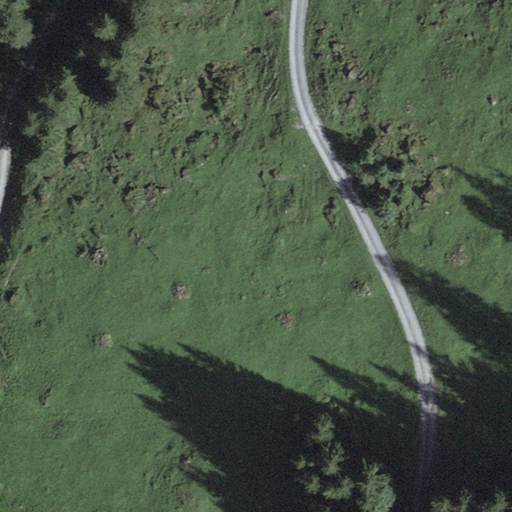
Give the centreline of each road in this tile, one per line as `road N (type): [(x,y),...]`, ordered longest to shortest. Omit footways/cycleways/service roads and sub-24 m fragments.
road 1 (track): [(303,0),(295,52),(310,118),(423,349),(431,473),(425,511)]
road 2 (track): [(0,187),(43,24),(60,0)]
